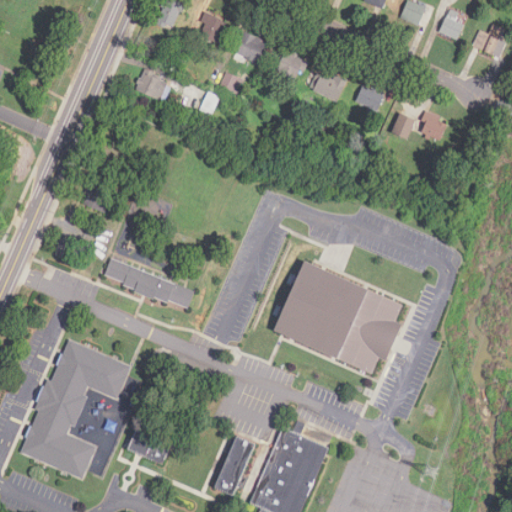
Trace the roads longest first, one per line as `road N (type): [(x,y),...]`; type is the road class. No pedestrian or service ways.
road 1 (tertiary): [(0,295),(125,0)]
road 2 (residential): [(476,93),(270,0)]
